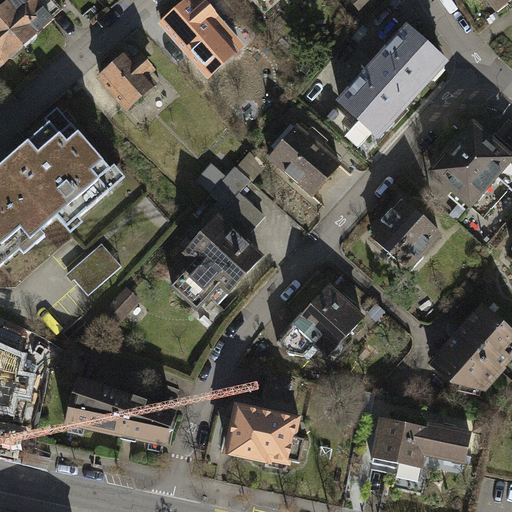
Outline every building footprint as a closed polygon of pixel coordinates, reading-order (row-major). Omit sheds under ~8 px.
[(11,0),(0,10),(0,20),(23,46),(63,11),(52,0),(11,0)] [(189,0),(162,24),(189,54),(222,25),(202,3),(196,7),(189,0)] [(252,0),(264,13),(279,0),(252,0)] [(511,0),(487,0),(498,13),(511,2),(511,0)] [(0,66),(23,46),(0,20),(0,66)] [(367,75),(342,102),(352,111),(366,125),(373,132),(387,117),(392,122),(431,81),(426,76),(440,62),(407,31),(374,65),(367,59),(359,67),(367,75)] [(126,54),(100,79),(129,109),(160,79),(139,58),(134,62),(126,54)] [(44,125),(0,163),(0,166),(49,222),(54,217),(69,234),(84,222),(79,216),(127,175),(115,161),(111,165),(58,105),(40,121),(44,125)] [(350,142),(366,125),(352,111),(347,117),(338,110),(327,122),(350,142)] [(269,161),(312,196),(339,163),(297,127),(269,161)] [(511,157),(510,160),(473,127),(431,173),(468,207),(473,202),(487,214),(510,189),(511,190),(511,157)] [(254,152),(241,162),(254,178),(267,168),(254,152)] [(0,267),(49,222),(0,166),(0,267)] [(213,166),(200,181),(210,190),(223,176),(213,166)] [(236,169),(211,196),(225,210),(239,195),(250,183),(236,169)] [(239,195),(225,210),(248,231),(262,216),(239,195)] [(439,235),(406,203),(396,214),(391,209),(380,221),(385,226),(373,237),(411,273),(424,259),(420,254),(439,235)] [(207,296),(216,304),(260,257),(217,216),(184,250),(195,260),(171,286),(195,309),(207,296)] [(103,244),(68,275),(87,296),(123,267),(103,244)] [(137,301),(125,289),(96,319),(108,331),(137,301)] [(327,355),(337,358),(346,347),(344,338),(363,318),(328,289),(276,343),(287,353),(304,356),(315,345),(327,355)] [(511,350),(511,333),(482,307),(431,363),(450,381),(484,390),(500,372),(498,367),(511,350)] [(0,349),(0,405),(18,410),(31,357),(0,349)] [(303,377),(270,372),(265,398),(298,403),(303,377)] [(66,423),(167,445),(172,414),(77,378),(66,423)] [(297,419),(237,406),(227,452),(265,460),(264,465),(285,469),(287,460),(298,462),(302,439),(293,437),(297,419)] [(435,432),(383,421),(374,464),(397,469),(399,461),(420,465),(423,453),(466,462),(472,433),(436,425),(435,432)]
